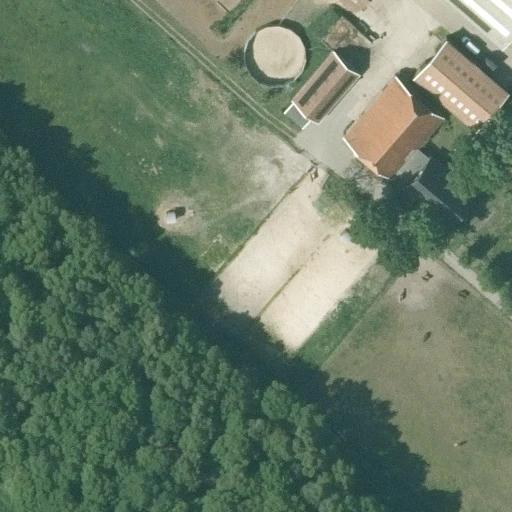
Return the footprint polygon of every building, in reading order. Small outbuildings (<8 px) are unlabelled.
[(343,0),(354,9),(362,0),(343,0)] [(511,0),(447,0),(501,47),(511,33),(511,0)] [(312,50),(313,44),(312,39),(310,31),(306,25),(302,21),(299,18),(292,14),(286,13),(278,13),(272,14),(268,16),(262,19),(257,23),(254,28),(251,34),(250,40),(250,46),(251,53),(253,58),(257,64),(261,69),(264,71),(271,74),(277,75),(283,76),(288,75),(293,73),(298,71),(304,66),(308,61),(310,56),(312,50)] [(506,90),(445,37),(413,74),(474,127),(506,90)] [(302,126),(311,116),(316,120),(358,72),(332,50),(291,98),(292,99),(283,110),(302,126)] [(442,115),(394,74),(342,134),(390,176),(395,169),(407,180),(404,184),(447,222),(472,193),(428,155),(427,156),(416,146),(442,115)] [(338,229),(352,234),(359,215),(345,210),(338,229)] [(221,235),(208,249),(223,262),(235,248),(221,235)] [(201,258),(190,267),(209,288),(220,278),(201,258)] [(216,305),(229,309),(233,298),(220,293),(216,305)]
